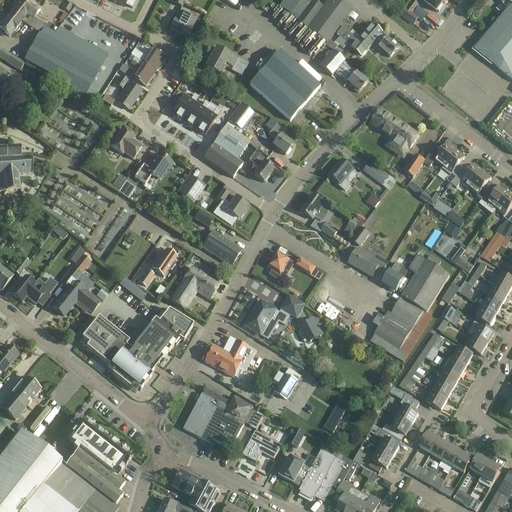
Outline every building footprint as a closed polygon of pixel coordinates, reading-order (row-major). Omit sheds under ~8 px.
[(45,28),(47,23),(39,18),(36,16),(41,10),(28,0),(21,0),(16,7),(34,22),(45,28)] [(109,0),(124,7),(125,5),(133,10),(138,0),(109,0)] [(310,0),(300,0),(289,16),(298,21),(327,43),(351,10),(337,0),(328,0),(322,8),(313,1),(312,2),(310,0)] [(428,0),(425,5),(436,13),(445,0),(428,0)] [(511,0),(507,0),(511,4),(507,9),(509,10),(475,51),(511,80),(511,0)] [(511,4),(507,0),(497,0),(507,9),(511,4)] [(412,2),(401,16),(413,25),(418,18),(412,14),(418,6),(412,2)] [(16,7),(0,26),(0,28),(7,34),(10,36),(23,20),(32,27),(41,33),(40,35),(39,35),(24,61),(28,63),(26,66),(32,69),(33,66),(50,76),(49,77),(70,89),(84,97),(85,96),(94,81),(107,56),(58,29),(55,34),(50,31),(45,28),(34,22),(16,7)] [(170,30),(187,38),(193,26),(195,21),(178,13),(170,30)] [(386,38),(381,34),(382,33),(372,25),(358,41),(367,50),(373,44),(389,58),(398,48),(386,38)] [(353,50),(361,57),(367,50),(358,41),(350,34),(351,33),(343,26),(336,34),(340,37),(335,42),(343,49),(347,44),(353,50)] [(353,90),(358,94),(368,83),(344,62),(347,59),(336,49),(337,47),(330,41),(325,45),(333,52),(331,54),(329,52),(325,56),(328,58),(320,67),(331,77),(336,72),(354,89),(353,90)] [(206,68),(220,76),(226,65),(233,69),(231,72),(241,77),(247,66),(216,49),(206,68)] [(11,56),(1,50),(0,51),(0,58),(7,63),(11,56)] [(131,57),(135,59),(155,73),(165,59),(153,50),(145,60),(134,53),(132,55),(134,57),(133,58),(131,57)] [(320,88),(312,82),(279,52),(250,86),(290,122),(320,88)] [(155,73),(135,59),(131,65),(138,71),(133,79),(145,87),(155,73)] [(20,72),(24,65),(17,60),(13,68),(20,72)] [(0,88),(5,82),(9,76),(0,68),(0,88)] [(116,85),(123,89),(128,82),(121,77),(120,79),(116,85)] [(142,92),(134,87),(130,84),(117,103),(129,111),(142,92)] [(113,88),(110,85),(104,94),(108,96),(113,88)] [(195,103),(198,98),(194,95),(191,101),(177,92),(173,98),(179,102),(171,115),(182,122),(195,103)] [(105,95),(102,101),(111,107),(115,102),(105,95)] [(206,110),(209,105),(205,103),(202,108),(195,103),(182,122),(193,129),(206,110)] [(255,115),(241,104),(228,121),(242,132),(255,115)] [(206,110),(193,129),(205,137),(211,127),(217,118),(220,113),(216,110),(213,115),(206,110)] [(419,136),(381,110),(376,118),(413,144),(419,136)] [(386,147),(403,159),(413,144),(376,118),(371,125),(392,139),(386,147)] [(276,124),(268,135),(276,142),(273,146),(285,156),(293,145),(281,136),(285,131),(276,124)] [(226,128),(217,140),(204,159),(233,179),(242,166),(237,163),(250,143),(226,128)] [(122,130),(116,138),(110,147),(123,156),(124,154),(133,161),(142,148),(132,142),(135,138),(122,130)] [(425,164),(430,167),(435,161),(443,168),(456,151),(448,144),(439,156),(434,152),(435,149),(425,164)] [(0,193),(9,193),(19,192),(18,177),(32,176),(31,159),(21,160),(21,157),(22,156),(21,147),(16,147),(6,148),(7,158),(10,158),(10,161),(0,161),(0,193)] [(268,159),(258,151),(249,161),(259,169),(264,164),(268,159)] [(460,173),(456,169),(465,158),(456,151),(443,168),(451,174),(446,181),(451,184),(460,173)] [(152,175),(160,181),(167,170),(168,171),(172,165),(165,161),(166,160),(159,155),(149,170),(143,166),(135,178),(145,185),(152,175)] [(413,177),(421,166),(425,161),(416,155),(404,171),(413,177)] [(358,175),(350,168),(342,161),(330,176),(340,185),(339,186),(345,192),(351,186),(350,184),(358,175)] [(188,163),(185,168),(190,172),(194,167),(188,163)] [(254,176),(263,184),(273,171),(264,164),(259,169),(254,176)] [(456,188),(461,182),(470,188),(483,172),(474,165),(465,177),(460,173),(451,184),(456,188)] [(368,167),(364,172),(382,186),(389,192),(397,182),(406,189),(410,183),(399,175),(396,181),(390,176),(386,181),(368,167)] [(483,172),(470,188),(478,195),(476,197),(482,201),(487,194),(483,190),(492,179),(483,172)] [(193,204),(204,188),(190,177),(178,194),(193,204)] [(118,193),(120,194),(128,200),(136,189),(125,183),(120,191),(118,193)] [(412,183),(408,188),(419,197),(423,192),(412,183)] [(487,194),(482,201),(486,205),(483,208),(492,215),(496,210),(509,193),(501,186),(498,190),(492,198),(487,194)] [(214,213),(213,215),(231,228),(237,220),(238,220),(247,207),(235,199),(235,200),(228,195),(229,194),(223,190),(217,199),(222,202),(223,203),(224,201),(231,205),(224,214),(217,209),(214,213)] [(423,193),(420,199),(433,208),(439,198),(432,193),(430,198),(423,193)] [(511,207),(511,195),(509,193),(496,210),(504,216),(503,218),(509,222),(511,217),(511,209),(511,207)] [(366,203),(374,210),(380,202),(373,195),(366,203)] [(321,223),(328,213),(321,208),(324,204),(313,196),(301,213),(312,221),(314,218),(321,223)] [(195,220),(208,229),(213,221),(200,212),(195,220)] [(447,218),(446,219),(460,229),(465,222),(451,212),(447,218)] [(351,220),(347,226),(348,226),(359,233),(362,229),(361,228),(362,227),(353,221),(351,220)] [(474,222),(466,232),(474,239),(482,228),(474,222)] [(338,233),(326,225),(321,232),(333,240),(338,233)] [(451,225),(446,232),(453,238),(459,232),(451,225)] [(501,226),(497,233),(501,235),(505,229),(501,227),(501,226)] [(362,229),(359,233),(353,242),(360,247),(370,234),(362,229)] [(507,239),(511,234),(505,230),(501,235),(507,239)] [(213,233),(203,249),(231,267),(241,251),(233,246),(213,233)] [(392,236),(385,249),(389,251),(396,239),(392,236)] [(488,247),(495,252),(503,241),(495,236),(488,247)] [(489,263),(495,252),(488,247),(481,258),(489,263)] [(461,258),(465,251),(460,248),(450,262),(469,274),(474,267),(461,258)] [(348,264),(372,278),(381,264),(357,249),(348,264)] [(171,271),(175,265),(173,263),(177,258),(166,251),(155,267),(152,265),(139,283),(145,288),(154,276),(152,275),(155,272),(163,278),(169,270),(171,271)] [(281,276),(284,270),(289,272),(294,264),(289,262),(290,261),(277,253),(268,268),(273,271),(271,276),(278,280),(280,276),(281,276)] [(82,275),(91,263),(83,256),(62,282),(70,289),(54,309),(64,317),(76,302),(85,291),(75,283),(82,275)] [(392,315),(389,313),(374,337),(371,343),(404,363),(432,316),(427,313),(450,276),(438,269),(442,263),(430,256),(427,261),(418,256),(409,271),(416,275),(392,315)] [(24,258),(14,272),(19,276),(29,262),(24,258)] [(295,267),(311,276),(315,269),(300,259),(295,267)] [(382,284),(396,292),(404,280),(403,279),(407,272),(402,269),(402,267),(396,263),(390,272),(390,271),(382,284)] [(487,281),(490,275),(487,273),(488,273),(484,270),(487,267),(482,264),(475,274),(480,277),(487,281)] [(0,291),(2,293),(14,277),(0,266),(0,291)] [(191,268),(186,277),(182,283),(181,282),(169,301),(184,311),(196,293),(210,301),(220,286),(191,268)] [(468,284),(472,286),(473,287),(480,277),(475,274),(468,284)] [(510,295),(511,290),(511,281),(501,275),(494,286),(510,295)] [(25,277),(10,295),(22,304),(26,298),(36,285),(25,277)] [(124,279),(119,285),(135,298),(140,291),(134,286),(130,283),(124,279)] [(36,285),(26,298),(36,306),(37,305),(44,295),(47,297),(49,295),(56,286),(49,280),(44,287),(38,282),(36,285)] [(450,306),(459,287),(451,283),(442,302),(450,306)] [(468,284),(461,295),(466,298),(473,287),(472,286),(468,284)] [(488,296),(503,305),(510,295),(494,286),(488,296)] [(76,302),(92,314),(100,303),(85,291),(76,302)] [(97,297),(103,302),(108,296),(102,291),(97,297)] [(497,316),(503,305),(488,296),(481,307),(497,316)] [(286,312),(284,315),(262,301),(246,326),(268,340),(280,321),(288,326),(293,317),(297,319),(304,308),(289,299),(282,310),(286,312)] [(448,307),(441,318),(444,320),(449,324),(457,312),(452,309),(451,309),(448,307)] [(497,316),(481,307),(475,318),(490,327),(497,316)] [(151,375),(154,370),(152,369),(156,365),(158,366),(156,364),(161,359),(163,360),(174,346),(172,344),(177,339),(183,343),(194,326),(169,311),(159,323),(155,320),(130,350),(126,347),(129,343),(99,318),(82,339),(89,345),(86,348),(95,355),(98,352),(104,356),(101,360),(115,372),(112,375),(130,389),(133,385),(140,391),(153,376),(151,375)] [(300,328),(308,344),(323,336),(314,320),(300,328)] [(437,331),(442,334),(449,324),(444,320),(437,331)] [(468,335),(473,337),(487,346),(494,335),(474,323),(468,335)] [(428,345),(439,352),(444,343),(445,340),(435,334),(428,345)] [(487,346),(473,337),(466,348),(481,357),(487,346)] [(206,363),(234,379),(237,373),(240,375),(242,371),(246,373),(257,352),(249,348),(250,348),(237,342),(230,355),(215,347),(206,363)] [(432,363),(439,352),(428,345),(420,356),(425,359),(432,363)] [(7,348),(3,353),(0,350),(0,370),(4,374),(18,357),(7,348)] [(452,359),(467,368),(473,357),(458,348),(452,359)] [(289,370),(293,364),(286,360),(275,353),(271,359),(289,370)] [(413,367),(418,370),(425,359),(420,356),(413,367)] [(446,371),(460,379),(467,368),(452,359),(446,371)] [(305,372),(293,364),(289,370),(287,373),(284,371),(282,376),(284,378),(274,393),(287,401),(297,384),(305,372)] [(406,377),(411,380),(418,370),(413,367),(406,377)] [(439,382),(454,390),(460,379),(446,371),(439,382)] [(305,372),(297,384),(314,395),(317,391),(322,384),(322,383),(305,372)] [(404,391),(411,380),(406,377),(399,387),(404,391)] [(26,378),(18,387),(33,400),(41,391),(26,378)] [(447,401),(454,390),(439,382),(433,393),(447,401)] [(0,409),(15,422),(33,400),(18,387),(0,409)] [(216,403),(219,397),(206,390),(203,396),(202,395),(198,404),(199,404),(184,431),(203,441),(207,433),(208,433),(222,406),(216,403)] [(447,401),(433,393),(426,404),(441,412),(447,401)] [(398,418),(412,426),(419,415),(414,413),(419,404),(406,396),(401,405),(404,407),(398,418)] [(219,397),(216,403),(222,406),(208,433),(207,433),(203,441),(210,444),(212,440),(231,450),(244,424),(250,427),(250,428),(256,431),(264,417),(258,413),(252,410),(253,408),(234,398),(231,403),(219,397)] [(339,397),(318,431),(329,437),(349,403),(339,397)] [(511,403),(510,402),(503,414),(511,418),(511,403)] [(386,426),(383,431),(393,437),(396,432),(405,438),(412,426),(398,418),(391,429),(386,426)] [(115,507),(123,497),(118,493),(125,485),(116,478),(131,459),(83,421),(67,441),(75,447),(73,450),(77,453),(65,467),(115,507)] [(20,424),(16,429),(22,435),(27,429),(20,424)] [(296,431),(288,444),(297,449),(304,435),(296,431)] [(116,511),(119,510),(115,507),(65,467),(51,456),(50,456),(21,433),(0,459),(0,511),(116,511)] [(281,447),(255,433),(243,456),(257,464),(262,454),(274,461),(281,447)] [(439,441),(428,434),(420,449),(431,455),(439,441)] [(376,435),(375,437),(381,440),(380,441),(380,443),(382,445),(379,451),(393,459),(399,448),(399,447),(391,443),(385,440),(383,439),(376,435)] [(442,461),(450,447),(439,441),(431,455),(442,461)] [(358,465),(355,464),(342,457),(325,447),(322,452),(321,451),(316,460),(305,482),(301,488),(299,492),(314,500),(315,498),(324,503),(330,492),(336,496),(344,482),(345,480),(349,482),(358,465)] [(450,447),(442,461),(453,468),(461,453),(450,447)] [(369,468),(379,474),(382,468),(386,470),(393,459),(379,451),(372,462),(369,468)] [(464,474),(472,460),(461,453),(453,468),(464,474)] [(305,482),(316,460),(308,456),(304,464),(291,457),(280,477),(294,484),(301,488),(305,482)] [(478,457),(473,465),(470,471),(481,478),(490,463),(478,457)] [(490,463),(481,478),(479,482),(490,489),(492,485),(501,470),(490,463)] [(423,469),(420,474),(417,479),(428,486),(433,477),(436,472),(430,469),(429,472),(423,469)] [(417,479),(420,474),(413,470),(410,475),(417,479)] [(191,509),(196,511),(206,511),(212,502),(218,493),(181,474),(173,489),(192,499),(188,507),(191,509)] [(511,477),(507,475),(503,482),(509,485),(511,479),(511,477)] [(444,483),(433,477),(428,486),(439,492),(442,487),(444,483)] [(382,486),(390,490),(392,485),(385,481),(382,486)] [(336,496),(333,500),(340,504),(336,511),(351,511),(360,495),(351,490),(353,487),(344,482),(336,496)] [(511,486),(509,485),(503,482),(497,492),(506,497),(508,495),(511,488),(511,486)] [(442,487),(439,492),(450,498),(453,493),(442,487)] [(459,491),(454,500),(465,506),(470,497),(459,491)] [(503,510),(509,499),(506,497),(497,492),(491,503),(503,510)] [(375,511),(381,502),(371,497),(370,500),(360,495),(351,511),(375,511)] [(470,497),(465,506),(474,511),(476,511),(481,504),(470,497)] [(191,511),(192,510),(178,504),(177,507),(165,501),(160,511),(191,511)] [(497,511),(499,510),(502,511),(506,511),(503,510),(491,503),(486,511),(497,511)]
